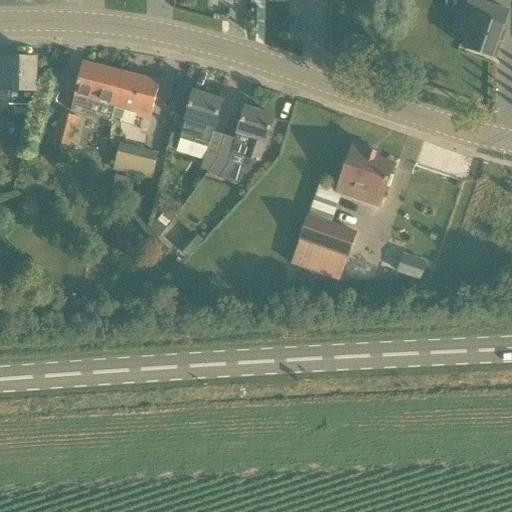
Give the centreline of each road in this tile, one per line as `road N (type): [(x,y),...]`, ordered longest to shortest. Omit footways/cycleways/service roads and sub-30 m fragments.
road 1 (tertiary): [(511,143),(184,38),(86,23),(0,22)]
road 2 (primary): [(0,381),(511,350)]
